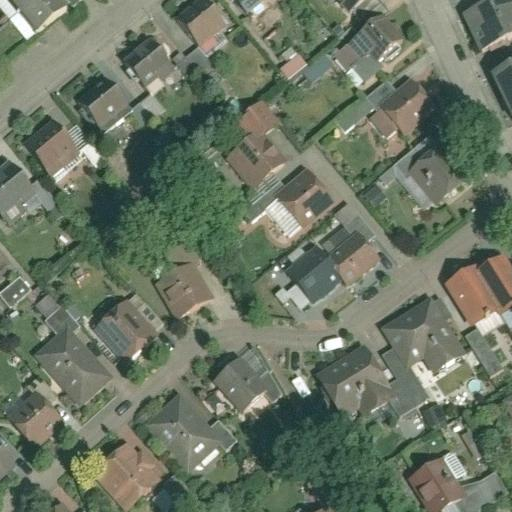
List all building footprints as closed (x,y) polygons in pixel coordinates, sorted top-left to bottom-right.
[(2,0),(35,38),(68,10),(59,0),(2,0)] [(255,0),(235,0),(244,10),(255,0)] [(330,0),(347,18),(368,0),(330,0)] [(511,0),(469,19),(484,54),(511,41),(511,0)] [(224,29),(206,7),(178,29),(185,38),(197,52),(224,29)] [(402,50),(381,22),(338,55),(359,82),(402,50)] [(172,69),(155,49),(127,73),(137,85),(144,93),(172,69)] [(297,57),(278,72),(286,83),(305,68),(297,57)] [(311,86),(332,68),(324,59),(303,77),(311,86)] [(511,68),(488,79),(511,129),(511,68)] [(433,117),(410,86),(375,113),(397,144),(433,117)] [(128,111),(107,87),(80,110),(102,134),(128,111)] [(152,123),(164,113),(150,98),(139,108),(152,123)] [(255,145),(230,163),(252,194),(283,171),(264,145),(272,139),(253,113),(239,123),(255,145)] [(75,153),(55,128),(25,153),(45,177),(75,153)] [(431,145),(399,175),(435,214),(467,184),(431,145)] [(34,195),(15,172),(0,184),(0,218),(2,221),(34,195)] [(327,210),(306,179),(275,200),(296,231),(327,210)] [(379,264),(359,239),(327,266),(340,283),(347,290),(379,264)] [(327,266),(317,254),(288,278),(311,306),(340,283),(327,266)] [(511,299),(490,262),(442,290),(467,332),(498,314),(501,320),(511,313),(511,299)] [(179,273),(154,290),(178,325),(203,309),(179,273)] [(0,302),(8,313),(30,295),(18,280),(0,295),(0,302)] [(430,306),(383,335),(405,370),(420,360),(431,377),(462,358),(430,306)] [(119,308),(91,332),(124,371),(153,346),(119,308)] [(67,333),(34,361),(77,414),(111,386),(67,333)] [(365,349),(311,380),(333,418),(355,405),(364,421),(396,403),(365,349)] [(233,365),(210,387),(240,417),(263,395),(233,365)] [(511,399),(503,406),(511,420),(511,399)] [(58,425),(37,400),(6,427),(27,452),(58,425)] [(178,401),(145,433),(192,480),(224,448),(178,401)] [(123,452),(92,481),(120,511),(132,511),(157,489),(123,452)] [(0,481),(13,470),(0,456),(0,481)] [(479,511),(482,511),(455,462),(403,490),(414,511),(479,511)]
